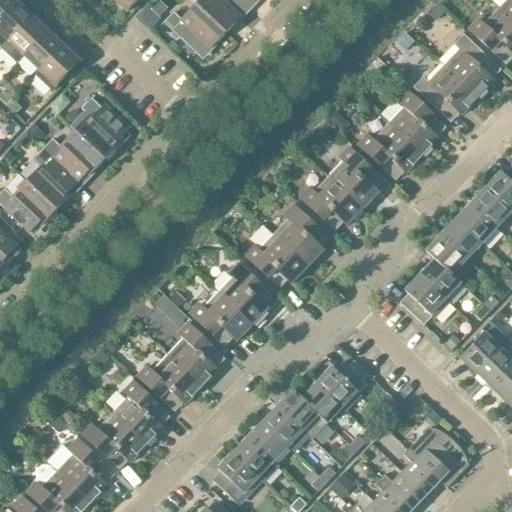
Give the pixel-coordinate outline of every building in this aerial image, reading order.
[(0,0),(0,19),(16,3),(13,0),(0,0)] [(111,0),(126,14),(139,0),(111,0)] [(238,15),(247,6),(240,0),(200,0),(195,6),(225,34),(241,18),(238,15)] [(511,0),(507,0),(498,9),(511,22),(511,0)] [(0,19),(0,49),(0,50),(7,43),(32,17),(16,3),(0,19)] [(210,50),(225,34),(195,6),(181,21),(173,13),(163,24),(198,57),(207,47),(210,50)] [(432,8),(429,11),(429,16),(433,19),(437,18),(440,15),(440,10),(436,7),(432,8)] [(511,54),(511,22),(498,9),(483,25),(478,20),(468,31),(502,63),(511,54)] [(144,25),(152,17),(145,10),(136,18),(144,25)] [(7,43),(0,50),(16,65),(23,58),(47,32),(32,17),(7,43)] [(39,73),(63,47),(47,32),(23,58),(38,72),(39,73)] [(403,36),(396,43),(401,48),(407,48),(411,43),(403,36)] [(443,67),(477,99),(493,82),(488,78),(498,68),(463,36),(453,46),(459,51),(443,67)] [(38,72),(34,75),(52,92),(79,63),(63,47),(39,73),(38,72)] [(461,116),(477,99),(443,67),(428,83),(423,78),(413,89),(447,121),(456,112),(461,116)] [(0,101),(6,107),(12,101),(3,92),(0,94),(0,101)] [(388,125),(422,157),(438,140),(433,136),(442,126),(408,94),(398,104),(403,109),(388,125)] [(61,95),(50,108),(57,115),(65,106),(66,100),(61,95)] [(84,112),(69,127),(74,132),(104,161),(119,145),(117,142),(126,133),(91,99),(81,110),(84,112)] [(12,101),(6,107),(15,116),(21,109),(12,101)] [(406,174),(422,157),(388,125),(373,141),(367,136),(358,146),(392,179),(401,170),(406,174)] [(33,127),(26,134),(36,144),(43,137),(33,127)] [(89,177),(104,161),(74,132),(60,148),(52,140),(43,150),(78,184),(86,174),(89,177)] [(328,178),(362,210),(378,194),(371,187),(380,179),(348,149),(339,158),(343,162),(328,178)] [(69,193),(78,184),(43,150),(33,160),(41,168),(26,183),(56,211),(71,195),(69,193)] [(8,152),(1,159),(9,166),(16,159),(8,152)] [(510,214),(511,215),(511,167),(511,168),(504,177),(501,174),(485,190),(511,214),(510,214)] [(346,227),(362,210),(328,178),(313,194),(309,190),(300,199),(331,229),(339,220),(346,227)] [(41,227),(56,211),(26,183),(12,198),(4,191),(0,194),(0,206),(29,234),(38,225),(41,227)] [(496,229),(510,214),(511,214),(485,190),(470,205),(496,229)] [(481,245),(496,229),(470,205),(455,221),(481,245)] [(273,236),(307,268),(322,252),(315,245),(324,237),(293,207),(283,216),(287,220),(273,236)] [(466,261),(481,245),(455,221),(441,236),(466,261)] [(0,269),(10,259),(7,257),(16,247),(0,231),(0,269)] [(291,285),(307,268),(273,236),(258,251),(254,247),(244,257),(276,287),(284,278),(291,285)] [(452,276),(466,261),(441,236),(425,253),(434,261),(434,260),(451,276),(452,276)] [(460,284),(452,276),(451,276),(434,260),(434,261),(419,276),(445,300),(446,300),(460,284)] [(217,294),(251,326),(267,310),(260,303),(269,294),(237,265),(228,274),(232,278),(217,294)] [(449,303),(445,300),(419,276),(404,292),(407,295),(399,304),(423,327),(431,318),(433,320),(449,303)] [(236,343),(251,326),(217,294),(202,309),(198,305),(189,315),(220,345),(229,336),(236,343)] [(163,296),(154,306),(161,313),(171,304),(163,296)] [(175,296),(170,301),(178,309),(183,304),(175,296)] [(482,306),(489,313),(498,304),(491,297),(482,306)] [(481,322),(489,313),(482,306),(474,315),(481,322)] [(503,346),(508,341),(489,322),(480,332),(483,335),(462,358),(467,362),(465,365),(476,375),(500,350),(501,350),(504,347),(503,346)] [(167,356),(201,389),(217,372),(212,367),(221,357),(187,325),(177,335),(183,340),(167,356)] [(452,337),(444,345),(451,352),(459,343),(452,337)] [(491,390),(511,368),(511,344),(508,341),(503,346),(504,347),(501,350),(500,350),(476,375),(491,390)] [(100,352),(91,362),(99,369),(108,360),(100,352)] [(185,406),(201,389),(167,356),(152,372),(147,367),(137,378),(171,410),(180,401),(185,406)] [(341,409),(344,413),(360,396),(358,394),(367,386),(343,363),(334,371),(331,368),(316,384),(341,409)] [(507,405),(511,399),(511,368),(491,390),(507,405)] [(112,414),(146,446),(162,430),(157,425),(166,415),(132,383),(122,393),(127,398),(112,414)] [(326,425),(341,409),(316,384),(301,400),(318,416),(317,417),(326,425)] [(301,400),(293,391),(277,407),(312,440),(326,425),(317,417),(318,416),(301,400)] [(311,440),(312,440),(277,407),(263,423),(294,453),(308,438),(311,440)] [(432,413),(427,418),(436,427),(441,421),(432,413)] [(130,463),(146,446),(112,414),(97,430),(91,425),(81,436),(116,468),(125,459),(130,463)] [(294,453),(263,423),(248,439),(279,468),(273,463),(288,448),(294,453)] [(375,423),(366,432),(372,437),(380,428),(375,423)] [(407,452),(426,471),(452,444),(447,440),(443,436),(437,433),(432,431),(429,428),(407,452)] [(349,446),(356,453),(364,444),(357,437),(349,446)] [(264,484),(279,468),(248,439),(233,454),(258,479),(259,478),(262,481),(264,484)] [(57,472),(91,504),(107,487),(102,483),(111,473),(77,441),(67,451),(72,456),(57,472)] [(452,444),(426,471),(440,483),(446,489),(468,466),(466,463),(460,453),(452,444)] [(347,462),(356,453),(349,446),(340,455),(347,462)] [(426,497),(440,483),(426,471),(407,452),(403,456),(411,464),(402,474),(426,497)] [(246,498),(262,481),(259,478),(258,479),(233,454),(217,470),(220,474),(212,482),(236,505),(244,496),(246,498)] [(319,477),(326,484),(335,475),(328,468),(319,477)] [(83,511),(91,504),(57,472),(41,488),(36,483),(26,494),(45,511),(83,511)] [(412,511),(426,497),(402,474),(392,484),(384,476),(379,481),(412,511)] [(343,475),(330,489),(339,497),(352,484),(343,475)] [(318,493),(326,484),(319,477),(311,486),(318,493)] [(382,511),(412,511),(379,481),(375,485),(383,493),(374,503),(382,511)] [(35,511),(22,498),(12,509),(14,511),(35,511)] [(293,511),(299,511),(305,506),(299,499),(290,508),(293,511)] [(202,511),(226,511),(217,503),(209,511),(206,509),(202,511)] [(353,511),(382,511),(374,503),(365,511),(362,511),(356,505),(351,510),(353,511)]
